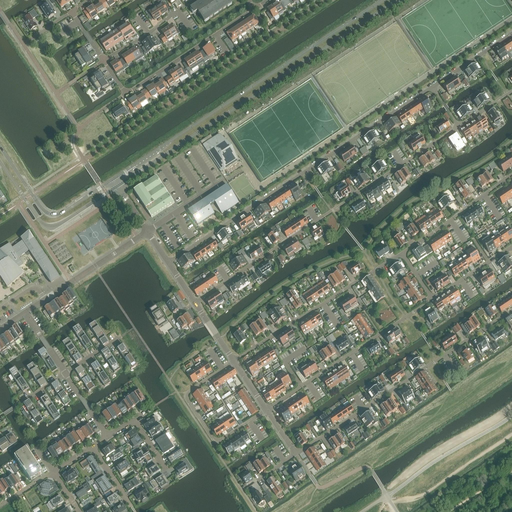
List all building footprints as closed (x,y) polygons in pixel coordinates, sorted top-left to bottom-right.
[(69,9),(62,0),(55,0),(56,0),(61,8),(65,6),(66,8),(67,10),(69,9)] [(70,2),(68,0),(62,0),(69,9),(70,9),(69,6),(68,7),(67,5),(70,2)] [(167,12),(163,6),(166,4),(163,0),(161,2),(162,4),(156,8),(161,16),(167,12)] [(179,7),(174,0),(167,0),(172,6),(174,5),(177,8),(179,7)] [(227,6),(231,4),(232,4),(229,0),(210,0),(208,2),(206,0),(205,0),(191,10),(192,10),(194,14),(194,15),(198,12),(199,15),(204,22),(205,22),(204,21),(208,19),(209,19),(227,7),(227,6)] [(54,15),(50,8),(52,6),(48,1),(44,4),(45,6),(41,8),(48,19),(54,15)] [(104,9),(107,8),(105,5),(102,6),(99,2),(93,6),(98,14),(105,10),(104,9)] [(286,10),(281,4),(279,6),(277,3),(275,4),(272,6),(278,15),(286,10)] [(98,14),(93,6),(86,11),(89,15),(87,17),(89,20),(91,18),(92,19),(98,14)] [(278,15),(272,6),(269,8),(267,9),(269,12),(267,14),(271,20),(278,15)] [(161,16),(156,8),(149,13),(148,11),(145,12),(148,16),(150,14),(154,21),(161,16)] [(37,26),(32,19),(35,17),(32,12),(29,14),(30,16),(23,20),(30,31),(33,29),(34,30),(36,28),(36,27),(37,26)] [(87,21),(84,15),(79,18),(83,24),(87,21)] [(259,24),(254,16),(249,19),(255,27),(259,24)] [(255,27),(249,19),(245,22),(250,30),(255,27)] [(250,30),(245,22),(240,25),(246,33),(250,30)] [(134,33),(127,23),(122,27),(121,26),(117,29),(124,40),(134,33)] [(246,33),(240,25),(236,28),(241,36),(246,33)] [(180,33),(175,27),(173,29),(171,26),(169,27),(169,26),(166,28),(166,29),(172,38),(180,33)] [(172,38),(166,29),(166,28),(163,30),(163,31),(162,32),(163,35),(161,37),(165,43),(172,38)] [(241,36),(236,28),(231,31),(237,39),(241,36)] [(124,40),(117,29),(113,32),(120,42),(124,40)] [(237,39),(231,31),(226,34),(232,42),(237,39)] [(120,42),(113,32),(108,35),(116,45),(120,42)] [(116,45),(108,35),(104,38),(111,48),(116,45)] [(153,50),(161,45),(157,38),(154,40),(152,37),(150,38),(147,40),(153,50)] [(111,48),(104,38),(99,41),(106,52),(111,48)] [(153,50),(147,40),(144,42),(143,44),(145,46),(142,48),(146,54),(153,50)] [(511,50),(507,43),(502,46),(505,51),(507,53),(511,50)] [(215,53),(210,45),(203,50),(207,56),(205,57),(207,61),(210,59),(209,57),(215,53)] [(505,51),(502,46),(501,45),(494,49),(498,56),(505,51)] [(89,55),(88,53),(89,53),(84,47),(78,51),(79,52),(78,53),(79,54),(75,57),(78,62),(89,55)] [(142,53),(139,55),(135,48),(129,53),(135,62),(141,58),(142,58),(144,57),(142,53)] [(509,57),(507,53),(505,51),(498,56),(502,62),(502,61),(509,57)] [(202,59),(198,52),(191,56),(197,66),(204,62),(205,63),(207,61),(205,57),(202,59)] [(135,62),(129,53),(122,57),(126,63),(124,65),(126,69),(129,67),(128,65),(134,61),(135,62)] [(95,63),(91,56),(90,57),(89,55),(78,62),(82,68),(86,65),(87,66),(88,65),(89,67),(95,63)] [(197,66),(191,56),(184,61),(189,67),(186,69),(184,70),(186,72),(188,71),(189,72),(191,71),(191,70),(197,66)] [(126,69),(124,65),(121,67),(117,60),(110,65),(117,74),(123,70),(124,70),(126,69)] [(481,71),(476,63),(470,67),(476,76),(475,74),(481,71)] [(176,68),(173,70),(179,79),(187,75),(182,68),(180,70),(178,67),(176,68)] [(476,76),(470,67),(464,71),(469,78),(472,77),(473,78),(476,76)] [(105,79),(104,77),(100,70),(94,74),(95,76),(94,77),(94,78),(91,80),(94,86),(105,79)] [(170,76),(165,80),(169,85),(171,83),(172,84),(179,79),(173,70),(170,72),(168,73),(170,76)] [(460,85),(455,78),(449,82),(454,89),(460,85)] [(111,86),(106,80),(105,79),(94,86),(98,91),(102,89),(102,90),(104,89),(104,91),(111,86)] [(164,88),(167,86),(165,83),(162,85),(159,81),(153,85),(160,95),(166,91),(164,88)] [(455,91),(454,89),(449,82),(443,86),(449,95),(455,91)] [(160,95),(153,85),(146,89),(149,93),(147,95),(149,98),(151,97),(152,97),(158,93),(159,95),(160,95)] [(146,100),(149,98),(147,95),(144,97),(142,93),(135,97),(140,105),(147,101),(146,100)] [(490,101),(485,94),(479,98),(484,105),(490,101)] [(428,102),(424,96),(417,101),(418,102),(421,107),(428,102)] [(140,105),(135,97),(128,101),(131,105),(129,107),(131,110),(133,109),(134,109),(140,105)] [(484,105),(479,98),(473,102),(478,109),(484,105)] [(423,109),(421,107),(418,102),(413,106),(418,113),(423,109)] [(432,108),(428,102),(421,107),(423,109),(425,113),(432,108)] [(472,112),(468,105),(462,109),(466,116),(472,112)] [(129,114),(125,107),(123,109),(121,106),(113,112),(114,114),(113,115),(116,119),(123,114),(125,117),(129,114)] [(418,113),(413,106),(408,109),(412,116),(418,113)] [(412,116),(408,109),(402,113),(407,120),(412,116)] [(466,116),(462,109),(456,113),(461,120),(466,116)] [(501,120),(494,109),(488,113),(490,117),(491,119),(492,119),(495,124),(501,120)] [(407,120),(402,113),(397,116),(402,123),(407,120)] [(401,124),(396,117),(390,121),(395,128),(401,124)] [(487,125),(482,117),(480,119),(479,118),(476,120),(477,121),(484,131),(488,128),(486,126),(487,125)] [(395,128),(390,121),(384,125),(389,132),(395,128)] [(448,128),(446,125),(448,124),(446,121),(435,128),(439,134),(448,128)] [(484,131),(477,121),(474,122),(471,124),(472,124),(478,135),(484,131)] [(478,135),(472,124),(469,126),(469,125),(466,127),(466,128),(471,136),(473,138),(478,135)] [(471,136),(466,128),(464,129),(463,129),(461,131),(466,139),(471,136)] [(380,138),(375,131),(369,135),(375,143),(378,141),(377,140),(380,138)] [(425,144),(419,134),(413,138),(420,149),(421,148),(421,147),(425,144)] [(465,147),(456,134),(457,135),(454,137),(454,136),(449,139),(454,147),(456,150),(457,151),(465,147)] [(212,139),(203,145),(220,172),(235,162),(231,147),(219,135),(212,139)] [(375,143),(369,135),(363,139),(368,146),(370,144),(372,146),(375,143)] [(420,149),(413,138),(414,141),(408,145),(413,152),(418,149),(418,150),(420,149)] [(357,154),(352,147),(345,151),(350,158),(357,154)] [(350,158),(345,151),(339,155),(344,163),(350,158)] [(435,161),(430,153),(424,157),(429,164),(435,161)] [(429,164),(424,157),(418,160),(424,168),(429,164)] [(333,169),(329,161),(323,165),(327,173),(333,169)] [(387,168),(382,161),(380,162),(378,161),(375,163),(381,172),(387,168)] [(509,168),(504,161),(498,165),(503,172),(509,168)] [(381,172),(375,163),(376,165),(370,169),(375,176),(381,172)] [(327,173),(323,165),(317,169),(321,177),(327,173)] [(411,176),(406,168),(400,172),(405,180),(411,176)] [(405,180),(400,172),(394,176),(401,185),(406,182),(405,180)] [(493,180),(488,173),(482,176),(487,184),(493,180)] [(370,181),(365,174),(359,178),(364,185),(370,181)] [(174,204),(156,176),(142,185),(134,191),(146,209),(151,217),(166,207),(167,208),(174,204)] [(487,184),(482,176),(476,180),(482,188),(487,184)] [(364,185),(359,178),(353,182),(358,189),(364,185)] [(391,188),(385,180),(380,183),(385,191),(385,192),(391,188)] [(462,189),(465,186),(462,181),(455,186),(459,191),(459,192),(460,195),(461,194),(461,195),(465,193),(462,189)] [(298,189),(294,182),(294,183),(287,187),(291,193),(298,189)] [(385,191),(380,183),(375,187),(380,194),(385,191)] [(214,214),(210,207),(215,204),(222,215),(239,203),(227,185),(188,211),(198,226),(214,214)] [(471,196),(467,190),(468,190),(466,187),(465,187),(465,186),(462,189),(465,193),(461,195),(465,200),(471,196)] [(291,193),(287,187),(288,189),(283,192),(287,199),(292,196),(295,199),(291,193)] [(348,194),(351,193),(347,187),(336,194),(340,200),(345,196),(346,197),(348,195),(348,194)] [(380,194),(375,187),(369,190),(374,198),(376,200),(381,196),(380,194)] [(302,195),(298,189),(291,193),(295,199),(302,195)] [(511,199),(505,189),(501,192),(507,201),(511,199)] [(374,198),(369,190),(364,194),(369,201),(374,198)] [(287,199),(283,192),(277,196),(282,203),(287,199)] [(507,201),(501,192),(496,195),(502,205),(507,201)] [(282,203),(277,196),(272,199),(277,206),(282,203)] [(454,203),(449,196),(446,197),(445,196),(442,198),(448,207),(454,203)] [(448,207),(442,198),(439,200),(440,202),(437,204),(442,211),(448,207)] [(277,206),(272,199),(267,203),(271,210),(277,206)] [(356,213),(365,207),(361,201),(352,207),(356,213)] [(270,211),(266,204),(260,208),(264,215),(271,211),(270,211)] [(483,214),(478,206),(473,210),(478,218),(483,214)] [(264,215),(260,208),(254,212),(258,219),(261,217),(262,219),(266,217),(264,215)] [(443,218),(438,211),(437,211),(435,209),(430,212),(437,222),(438,223),(441,221),(440,220),(443,218)] [(478,218),(473,210),(468,213),(473,221),(478,218)] [(437,222),(430,212),(425,215),(432,226),(435,224),(437,222)] [(473,221),(468,213),(462,217),(467,225),(473,221)] [(255,225),(248,215),(244,218),(244,217),(242,218),(247,226),(249,229),(255,225)] [(432,226),(425,215),(420,219),(427,229),(427,230),(430,228),(430,227),(432,226)] [(308,223),(303,217),(298,220),(303,227),(308,223)] [(247,226),(242,218),(240,219),(241,220),(236,223),(241,230),(247,226)] [(427,229),(420,219),(415,222),(422,233),(425,231),(424,231),(427,229)] [(303,227),(298,220),(293,224),(297,231),(303,227)] [(418,233),(411,222),(405,226),(408,232),(410,235),(412,237),(418,233)] [(297,231),(293,224),(288,227),(292,234),(297,231)] [(292,234),(288,227),(282,231),(287,238),(292,234)] [(324,235),(318,227),(316,228),(315,228),(312,230),(313,230),(310,232),(314,238),(317,237),(319,239),(324,235)] [(511,237),(511,233),(508,227),(503,230),(509,240),(511,237)] [(233,235),(228,228),(222,232),(228,241),(231,239),(230,237),(233,235)] [(509,240),(503,230),(499,233),(505,243),(509,240)] [(452,240),(446,231),(441,234),(447,244),(452,240)] [(0,276),(8,288),(24,273),(19,268),(24,265),(19,257),(29,251),(51,284),(60,278),(59,276),(29,232),(21,238),(23,241),(13,248),(10,243),(0,249),(0,276)] [(228,241),(222,232),(216,236),(223,246),(229,243),(228,241)] [(279,241),(278,238),(277,235),(276,235),(274,232),(268,237),(273,245),(279,241)] [(406,244),(399,233),(393,237),(400,248),(406,244)] [(505,243),(499,233),(494,236),(500,246),(505,243)] [(447,244),(441,234),(437,237),(443,247),(447,244)] [(500,246),(494,236),(490,239),(492,243),(496,249),(500,246)] [(443,247),(437,237),(432,240),(438,249),(443,247)] [(492,243),(490,239),(488,237),(481,241),(485,248),(492,243)] [(218,247),(213,240),(208,244),(212,251),(218,247)] [(438,249),(432,240),(428,243),(434,253),(438,249)] [(301,250),(295,241),(289,245),(294,253),(295,254),(301,250)] [(393,253),(386,243),(384,245),(385,246),(376,252),(380,258),(389,252),(391,255),(393,253)] [(496,249),(492,243),(485,248),(489,253),(496,249)] [(212,251),(208,244),(203,247),(207,254),(212,251)] [(294,253),(289,245),(283,249),(288,257),(294,253)] [(418,262),(432,252),(428,245),(422,249),(421,247),(414,252),(420,261),(418,262)] [(253,259),(264,252),(260,247),(260,246),(249,254),(250,254),(247,255),(249,258),(252,257),(253,259)] [(207,254),(203,247),(197,251),(202,258),(207,254)] [(476,254),(472,247),(465,252),(467,255),(469,258),(476,254)] [(202,258),(197,251),(192,254),(196,261),(202,258)] [(194,260),(190,253),(184,257),(188,264),(195,260),(194,260)] [(480,259),(476,254),(469,258),(473,264),(480,259)] [(473,264),(469,258),(467,255),(463,258),(469,267),(473,264)] [(246,263),(242,256),(236,260),(241,267),(247,263),(246,263)] [(188,264),(184,257),(178,261),(182,268),(188,264)] [(469,267),(463,258),(458,261),(464,270),(469,267)] [(241,267),(236,260),(235,259),(231,261),(232,263),(230,264),(235,271),(234,271),(234,272),(241,267)] [(504,259),(498,263),(500,266),(502,270),(503,270),(505,274),(511,270),(504,259)] [(464,270),(458,261),(454,264),(460,273),(464,270)] [(359,262),(349,269),(353,275),(355,274),(356,274),(359,272),(358,272),(363,268),(359,262)] [(405,269),(401,262),(395,266),(401,275),(404,273),(403,271),(405,269)] [(460,273),(454,264),(452,262),(448,265),(455,276),(460,273)] [(259,271),(256,273),(260,279),(263,277),(262,274),(271,269),(267,263),(258,269),(259,271)] [(401,275),(395,266),(389,270),(393,277),(399,273),(400,275),(401,275)] [(345,281),(339,271),(333,275),(339,284),(345,281)] [(496,281),(489,271),(485,274),(485,273),(483,274),(490,285),(496,281)] [(490,285),(483,274),(481,276),(482,276),(478,279),(484,289),(490,285)] [(218,282),(213,275),(208,278),(213,285),(218,282)] [(250,284),(244,275),(238,279),(244,288),(250,284)] [(339,284),(333,275),(327,279),(334,288),(339,284)] [(450,283),(444,275),(438,279),(443,287),(450,283)] [(365,288),(374,282),(370,276),(361,282),(365,288)] [(213,285),(208,278),(203,282),(207,289),(213,285)] [(398,286),(401,290),(411,283),(407,278),(400,283),(400,284),(398,286)] [(244,288),(238,279),(233,283),(238,290),(239,292),(244,288)] [(443,287),(438,279),(432,283),(432,284),(432,283),(437,291),(443,287)] [(330,291),(325,283),(324,284),(323,281),(318,285),(325,295),(328,294),(328,293),(330,291)] [(207,289),(203,282),(198,285),(202,292),(207,289)] [(368,293),(377,287),(374,282),(365,288),(366,287),(370,292),(368,293)] [(238,290),(233,283),(228,286),(233,294),(238,290)] [(414,289),(413,286),(414,286),(412,283),(411,283),(401,290),(401,291),(403,289),(407,294),(414,289)] [(202,292),(198,285),(192,289),(197,296),(202,292)] [(325,295),(318,285),(313,288),(320,299),(323,297),(322,296),(325,295),(325,296),(325,295)] [(372,298),(381,292),(377,287),(368,293),(372,298)] [(320,299),(313,288),(307,292),(315,302),(318,301),(317,300),(319,298),(320,299)] [(418,294),(416,292),(417,291),(415,288),(414,289),(407,294),(410,299),(418,294)] [(79,301),(71,289),(66,292),(67,293),(73,302),(77,300),(78,301),(79,301)] [(460,297),(455,289),(450,293),(456,303),(461,300),(459,297),(460,297)] [(296,297),(296,296),(298,295),(295,290),(293,292),(292,291),(286,295),(290,301),(293,299),(295,302),(298,300),(299,299),(297,296),(296,297)] [(186,299),(181,291),(177,293),(178,296),(182,301),(186,299)] [(315,302),(307,292),(302,295),(304,298),(307,303),(309,305),(309,306),(312,304),(312,303),(314,302),(315,303),(315,302)] [(375,304),(384,298),(381,292),(372,298),(375,304)] [(456,303),(450,293),(449,292),(446,294),(447,295),(444,296),(451,306),(456,303)] [(73,302),(67,293),(62,296),(63,297),(69,306),(73,304),(74,305),(75,305),(73,302)] [(224,302),(218,293),(212,297),(218,306),(224,302)] [(422,299),(420,297),(421,296),(419,293),(418,294),(410,299),(414,305),(422,299)] [(451,306),(444,296),(444,295),(441,297),(442,298),(439,300),(444,307),(449,304),(451,307),(451,306)] [(358,306),(352,296),(346,300),(352,310),(358,306)] [(71,309),(69,306),(63,297),(59,300),(66,311),(69,308),(70,310),(71,309)] [(218,306),(212,297),(206,301),(212,310),(218,306)] [(66,311),(59,300),(58,299),(54,302),(61,313),(64,310),(65,312),(66,311)] [(302,305),(298,300),(295,302),(293,299),(290,301),(289,301),(291,304),(292,304),(296,309),(302,305)] [(444,307),(439,300),(439,299),(436,301),(436,302),(434,303),(439,311),(444,307)] [(511,306),(507,299),(502,303),(507,309),(511,306)] [(352,310),(346,300),(340,305),(346,314),(352,310)] [(179,310),(177,306),(175,304),(173,301),(167,305),(173,314),(179,310)] [(61,313),(54,302),(49,305),(56,316),(60,313),(61,315),(62,314),(61,313)] [(507,309),(502,303),(497,306),(501,313),(507,309)] [(490,304),(484,308),(491,318),(497,314),(495,312),(496,311),(494,308),(493,309),(490,304)] [(56,316),(49,305),(44,308),(46,310),(43,312),(47,318),(49,316),(50,317),(54,315),(55,316),(56,316)] [(287,318),(284,314),(282,310),(280,307),(274,311),(281,320),(282,319),(283,321),(287,318)] [(157,308),(151,312),(159,324),(165,320),(157,308)] [(434,314),(431,308),(423,313),(427,318),(434,314)] [(281,320),(274,311),(273,309),(268,313),(271,318),(273,321),(275,324),(281,320)] [(485,314),(482,309),(477,313),(480,318),(485,314)] [(323,323),(316,312),(311,315),(318,326),(323,323)] [(439,320),(437,317),(438,316),(436,313),(434,314),(427,318),(431,325),(439,320)] [(194,323),(188,314),(182,317),(188,325),(189,327),(194,323)] [(318,326),(311,315),(307,318),(314,329),(318,326)] [(354,327),(356,325),(365,319),(362,315),(351,322),(354,327)] [(188,325),(182,317),(177,321),(182,329),(188,325)] [(474,317),(468,321),(469,322),(475,330),(480,326),(474,317)] [(314,329),(307,318),(302,321),(309,332),(314,329)] [(359,330),(368,324),(365,319),(356,325),(359,330)] [(267,329),(261,320),(255,323),(261,333),(267,329)] [(309,332),(302,321),(298,325),(305,335),(309,332)] [(102,333),(99,328),(95,322),(91,325),(89,326),(96,336),(102,333)] [(469,322),(461,328),(467,336),(475,330),(469,322)] [(261,333),(255,323),(249,327),(256,337),(261,333)] [(362,334),(371,328),(368,324),(359,330),(362,334)] [(25,337),(17,325),(12,328),(13,329),(19,338),(23,336),(24,337),(25,337)] [(85,336),(82,331),(79,326),(73,330),(80,340),(85,336)] [(365,339),(374,333),(371,328),(362,334),(365,339)] [(401,336),(396,329),(396,328),(390,332),(395,340),(402,336),(401,336)] [(19,338),(13,329),(9,332),(16,343),(19,340),(20,342),(21,341),(19,338)] [(295,337),(290,329),(284,333),(289,341),(295,337)] [(504,335),(500,329),(491,335),(495,341),(504,335)] [(246,340),(240,331),(234,335),(240,344),(246,340)] [(16,343),(9,332),(4,335),(11,346),(15,343),(16,345),(17,344),(16,343)] [(109,343),(105,338),(102,332),(102,333),(96,336),(103,347),(109,343)] [(395,340),(390,332),(384,337),(389,344),(395,340)] [(290,343),(289,341),(284,333),(277,338),(284,347),(290,343)] [(457,342),(452,334),(446,338),(451,346),(457,342)] [(12,347),(11,346),(4,335),(0,337),(0,338),(0,339),(7,349),(10,346),(11,348),(12,347)] [(92,347),(89,342),(85,336),(80,340),(87,351),(92,347)] [(353,346),(347,336),(344,338),(345,340),(336,346),(340,352),(349,346),(351,348),(353,346)] [(481,337),(477,339),(485,352),(489,349),(490,349),(492,348),(490,346),(488,342),(486,343),(481,337)] [(7,349),(0,339),(0,338),(0,348),(3,352),(6,350),(7,351),(8,351),(7,349)] [(451,346),(446,338),(439,343),(445,350),(451,346)] [(75,349),(72,344),(68,339),(64,341),(62,343),(69,353),(75,349)] [(477,339),(472,343),(477,349),(475,350),(477,354),(479,353),(480,355),(485,352),(477,339)] [(370,356),(382,348),(378,342),(373,345),(371,347),(366,350),(370,356)] [(336,354),(330,346),(328,344),(323,347),(330,357),(336,354)] [(130,355),(127,351),(123,345),(117,349),(124,359),(130,355)] [(330,357),(323,347),(319,350),(321,352),(319,353),(324,361),(330,357)] [(278,359),(270,348),(266,351),(273,362),(278,359)] [(51,359),(45,351),(44,349),(38,353),(45,363),(51,359)] [(82,360),(79,355),(75,349),(69,353),(76,363),(82,360)] [(113,359),(110,354),(107,349),(101,353),(108,363),(113,359)] [(474,358),(468,350),(462,354),(464,356),(463,357),(465,360),(466,359),(467,362),(474,358)] [(273,362),(266,351),(261,354),(268,365),(273,362)] [(268,365),(261,354),(257,357),(263,366),(264,368),(268,365)] [(137,366),(135,362),(130,355),(124,359),(131,370),(137,366)] [(263,366),(257,357),(252,360),(256,366),(260,372),(258,369),(263,366)] [(425,365),(420,358),(414,361),(413,360),(419,369),(425,365)] [(58,370),(51,359),(45,363),(52,374),(58,370)] [(120,370),(117,364),(114,359),(113,359),(108,363),(115,373),(120,370)] [(256,366),(252,360),(245,365),(249,371),(256,366)] [(419,369),(413,360),(410,362),(411,364),(408,366),(413,373),(419,369)] [(104,373),(101,369),(97,362),(91,366),(98,377),(104,373)] [(212,371),(206,362),(201,365),(207,374),(212,371)] [(318,370),(313,362),(307,366),(312,374),(318,370)] [(207,374),(201,365),(200,363),(195,366),(196,368),(202,377),(207,374)] [(40,374),(36,369),(33,364),(29,366),(27,367),(34,378),(40,374)] [(260,372),(256,366),(249,371),(253,377),(260,372)] [(312,374),(307,366),(305,367),(304,367),(301,369),(301,370),(300,370),(300,371),(301,370),(306,378),(305,378),(312,374)] [(349,374),(346,370),(344,366),(341,368),(341,367),(338,369),(345,380),(350,377),(348,374),(349,374)] [(88,377),(84,372),(81,367),(75,371),(82,381),(88,377)] [(22,378),(18,373),(15,368),(9,372),(16,382),(22,378)] [(196,368),(192,371),(198,380),(202,377),(196,368)] [(237,375),(232,368),(227,371),(232,378),(237,375)] [(345,380),(338,369),(338,370),(336,371),(336,370),(333,372),(340,383),(345,380)] [(400,369),(394,373),(399,381),(401,380),(400,379),(405,376),(400,369)] [(198,380),(192,371),(187,374),(193,383),(198,380)] [(232,378),(227,371),(222,375),(226,382),(232,378)] [(288,377),(284,371),(284,372),(277,376),(280,381),(281,382),(288,377)] [(393,371),(387,375),(393,384),(397,381),(397,382),(399,381),(394,373),(393,371)] [(419,382),(428,376),(425,371),(415,377),(419,382)] [(340,383),(333,372),(333,373),(331,375),(330,374),(328,376),(335,387),(340,383)] [(111,383),(107,377),(104,373),(98,377),(105,387),(111,383)] [(47,384),(43,379),(40,374),(34,378),(41,388),(47,384)] [(226,382),(222,375),(217,378),(221,385),(226,382)] [(335,387),(328,376),(327,376),(328,377),(323,380),(328,388),(329,387),(330,390),(335,387)] [(422,387),(431,380),(428,376),(419,382),(422,387)] [(95,388),(91,382),(88,377),(82,381),(89,392),(91,390),(95,388)] [(292,384),(288,377),(281,382),(285,388),(292,384)] [(29,389),(26,384),(22,378),(16,382),(22,391),(19,393),(20,394),(23,393),(29,389)] [(221,385),(217,378),(211,382),(216,389),(221,385)] [(423,392),(434,385),(431,380),(422,387),(424,391),(423,392)] [(286,390),(285,388),(281,382),(280,381),(275,384),(281,393),(286,390)] [(64,392),(60,387),(57,382),(51,386),(58,396),(64,392)] [(281,393),(275,384),(274,382),(269,385),(270,387),(277,396),(281,393)] [(384,392),(379,385),(374,388),(373,389),(378,396),(384,392)] [(426,397),(437,390),(434,385),(423,392),(426,397)] [(415,398),(407,386),(402,389),(410,401),(415,398)] [(270,387),(266,390),(272,399),(277,396),(270,387)] [(378,396),(373,389),(374,388),(372,387),(369,389),(370,391),(367,392),(372,400),(378,396)] [(272,399),(266,390),(265,388),(260,391),(267,402),(272,399)] [(145,400),(138,389),(134,392),(133,390),(132,391),(133,392),(140,403),(145,400)] [(196,400),(205,394),(202,389),(193,395),(196,400)] [(410,401),(402,389),(397,392),(405,404),(410,401)] [(248,395),(244,390),(237,394),(241,400),(248,395)] [(71,402),(67,397),(65,394),(64,392),(58,396),(65,406),(67,405),(71,402)] [(140,403),(133,392),(130,395),(129,393),(128,394),(129,395),(136,406),(140,403)] [(199,404),(208,398),(205,394),(196,400),(199,404)] [(309,403),(303,394),(298,397),(304,406),(309,403)] [(136,406),(129,395),(125,398),(124,396),(123,397),(125,399),(131,409),(136,406)] [(251,400),(248,395),(241,400),(245,405),(251,400)] [(53,406),(50,402),(46,396),(41,400),(48,410),(53,406)] [(304,406),(298,397),(294,400),(300,409),(304,406)] [(202,409),(211,403),(208,398),(199,404),(202,409)] [(131,409),(125,399),(121,401),(120,400),(119,400),(120,402),(127,412),(132,409),(131,409)] [(398,409),(391,399),(386,403),(392,412),(398,409)] [(36,411),(33,405),(29,400),(24,404),(25,406),(23,407),(27,413),(29,412),(30,415),(36,411)] [(255,406),(251,400),(245,405),(248,410),(255,406)] [(300,409),(294,400),(289,403),(295,412),(300,409)] [(127,412),(120,402),(117,404),(116,403),(115,403),(122,414),(123,415),(127,412)] [(122,414),(115,403),(111,406),(110,404),(109,405),(110,406),(117,417),(122,414)] [(205,413),(214,407),(211,403),(202,409),(205,413)] [(295,412),(289,403),(285,406),(289,412),(292,418),(293,418),(291,415),(295,412)] [(392,412),(386,403),(380,407),(386,416),(392,412)] [(354,411),(349,404),(344,407),(348,414),(354,411)] [(60,417),(56,410),(53,406),(48,410),(55,421),(60,417)] [(117,417),(110,406),(107,409),(106,407),(105,408),(106,409),(113,420),(117,417)] [(259,411),(255,406),(248,410),(252,416),(259,411)] [(289,412),(285,406),(278,411),(282,417),(289,412)] [(348,414),(344,407),(339,411),(343,418),(348,414)] [(113,420),(106,409),(102,412),(101,410),(100,411),(108,423),(113,420)] [(43,421),(39,416),(36,411),(30,415),(37,425),(39,424),(39,423),(43,421)] [(343,418),(339,411),(333,414),(338,421),(343,418)] [(377,420),(375,417),(373,414),(371,411),(365,414),(372,424),(373,426),(374,425),(378,422),(377,420)] [(292,418),(289,412),(282,417),(285,423),(286,423),(285,423),(292,418)] [(338,421),(333,414),(328,418),(330,420),(333,425),(338,421)] [(372,424),(365,414),(364,415),(363,414),(359,417),(360,418),(362,421),(364,424),(366,428),(372,424)] [(236,424),(229,415),(225,418),(231,427),(236,424)] [(330,420),(328,418),(326,415),(319,419),(323,425),(330,420)] [(160,423),(155,416),(143,423),(148,431),(148,430),(159,424),(160,423)] [(231,427),(225,418),(220,421),(226,430),(231,427)] [(334,426),(333,425),(330,420),(323,425),(327,431),(334,426)] [(226,430),(220,421),(216,424),(222,433),(226,430)] [(96,433),(89,423),(85,426),(84,424),(83,425),(85,428),(91,437),(96,433)] [(163,428),(160,423),(159,424),(149,430),(150,432),(149,432),(152,437),(156,435),(160,432),(159,430),(163,428)] [(357,429),(353,423),(344,429),(348,435),(357,429)] [(222,433),(216,424),(211,427),(217,437),(222,433)] [(91,437),(85,428),(81,430),(80,429),(79,429),(86,440),(91,437)] [(86,440),(79,429),(76,432),(75,430),(74,431),(81,441),(82,443),(86,440)] [(81,441),(74,431),(70,433),(69,431),(68,432),(69,434),(76,444),(81,441)] [(134,431),(125,436),(128,441),(126,442),(127,444),(130,442),(138,437),(134,431)] [(250,440),(245,432),(239,436),(244,444),(250,440)] [(306,440),(308,438),(304,432),(302,434),(300,432),(294,436),(297,441),(299,444),(301,446),(307,442),(306,440)] [(17,443),(14,438),(15,438),(12,434),(4,439),(11,448),(13,447),(12,446),(17,443)] [(76,444),(69,434),(66,436),(65,434),(64,435),(65,437),(72,447),(76,444)] [(157,440),(156,441),(164,455),(167,453),(174,448),(165,434),(157,439),(157,440)] [(346,443),(340,434),(334,438),(340,447),(346,443)] [(244,444),(239,436),(234,439),(239,447),(244,444)] [(72,447),(65,437),(62,440),(61,438),(60,439),(61,440),(68,451),(72,448),(72,447)] [(138,437),(130,442),(133,448),(134,449),(135,451),(140,448),(138,446),(142,443),(138,437)] [(340,447),(334,438),(328,441),(335,451),(340,447)] [(11,448),(4,439),(0,441),(0,448),(3,452),(7,449),(8,450),(11,448)] [(239,447),(234,439),(229,443),(234,450),(234,451),(235,452),(240,448),(239,447)] [(68,451),(61,440),(57,443),(56,441),(55,442),(56,443),(63,453),(63,454),(68,451)] [(63,453),(56,443),(52,445),(51,443),(50,444),(51,445),(51,446),(58,456),(63,453)] [(234,450),(229,443),(223,446),(228,454),(234,451),(234,450)] [(58,456),(51,446),(48,448),(47,447),(47,446),(46,444),(45,445),(46,448),(54,459),(58,456)] [(106,449),(102,451),(106,458),(107,457),(110,455),(117,451),(113,444),(106,449)] [(111,456),(110,456),(111,457),(110,458),(112,461),(113,461),(114,462),(123,456),(120,452),(124,450),(122,447),(117,451),(110,455),(111,456)] [(308,458),(317,452),(314,447),(305,453),(308,458)] [(43,473),(30,455),(26,449),(16,456),(28,474),(26,475),(31,481),(32,480),(43,473)] [(179,449),(168,456),(169,458),(168,459),(171,464),(184,456),(181,451),(180,451),(179,449)] [(153,461),(150,457),(151,456),(148,452),(144,455),(141,451),(134,455),(137,459),(135,460),(138,464),(145,460),(147,465),(153,461)] [(311,462),(320,456),(317,452),(308,458),(311,462)] [(101,472),(92,456),(80,464),(83,469),(90,465),(96,475),(101,472)] [(314,467),(323,461),(320,456),(311,462),(314,467)] [(131,467),(127,461),(125,458),(116,464),(118,467),(117,468),(118,469),(117,470),(120,474),(127,470),(129,469),(131,467)] [(192,468),(186,459),(178,464),(180,466),(180,467),(176,469),(177,472),(176,473),(178,476),(180,475),(184,473),(185,473),(188,471),(188,470),(190,468),(192,468)] [(270,466),(265,459),(260,462),(265,470),(270,466)] [(265,470),(260,462),(258,461),(253,464),(259,474),(265,470)] [(317,471),(326,465),(323,461),(314,467),(317,471)] [(292,476),(302,470),(298,464),(295,466),(292,468),(288,471),(292,476)] [(150,478),(160,471),(158,468),(157,469),(156,467),(154,468),(153,465),(145,470),(147,472),(146,472),(150,478)] [(74,479),(78,477),(77,475),(79,473),(76,469),(74,471),(73,470),(63,476),(68,483),(71,481),(72,483),(75,481),(74,479)] [(303,477),(306,475),(302,470),(292,476),(296,482),(299,480),(303,478),(303,477)] [(253,480),(251,477),(247,471),(240,475),(246,485),(253,480)] [(18,482),(21,480),(20,479),(22,478),(18,473),(17,474),(17,475),(15,476),(14,475),(10,478),(9,476),(8,477),(15,487),(20,484),(18,482)] [(134,481),(125,487),(128,492),(141,484),(139,480),(141,479),(138,474),(132,478),(134,481)] [(154,480),(150,483),(154,489),(159,486),(161,490),(169,485),(163,475),(155,480),(155,481),(154,480)] [(109,483),(105,477),(105,476),(94,483),(98,490),(109,483)] [(9,489),(10,490),(15,487),(8,477),(4,479),(3,478),(2,478),(9,489)] [(9,489),(2,478),(0,479),(0,484),(5,492),(9,489)] [(277,483),(273,478),(267,482),(270,487),(274,485),(275,488),(279,486),(277,483)] [(58,490),(53,483),(50,485),(48,481),(38,488),(41,493),(50,495),(58,490)] [(81,491),(76,495),(82,503),(90,498),(87,493),(91,490),(87,483),(79,488),(81,491)] [(113,489),(109,483),(98,490),(103,496),(113,489)] [(282,492),(279,486),(275,488),(274,485),(270,487),(270,488),(272,491),(272,490),(276,496),(282,492)] [(147,494),(144,488),(135,494),(138,500),(140,499),(142,501),(147,498),(145,495),(147,494)] [(264,501),(262,498),(263,498),(261,495),(260,495),(258,492),(252,496),(254,498),(253,499),(255,503),(257,502),(258,505),(264,501)] [(118,501),(119,500),(115,495),(106,501),(109,506),(114,503),(115,505),(119,502),(118,501)] [(53,510),(64,502),(60,496),(48,503),(53,510)]
